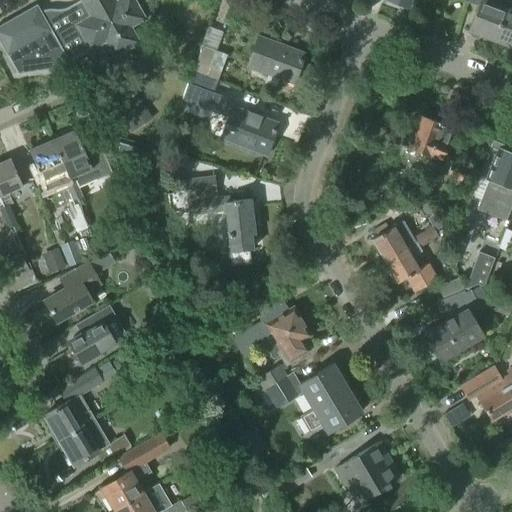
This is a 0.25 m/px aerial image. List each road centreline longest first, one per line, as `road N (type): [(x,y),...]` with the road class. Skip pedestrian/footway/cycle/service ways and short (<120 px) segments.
road 1 (residential): [(470,505),(308,235),(302,210),(360,28)]
road 2 (residential): [(511,87),(360,28)]
road 3 (residential): [(0,403),(34,379),(38,366),(0,294)]
